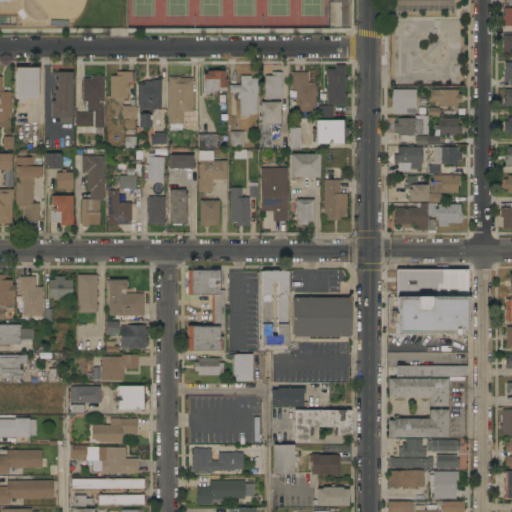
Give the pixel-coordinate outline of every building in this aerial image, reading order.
[(511,8),(511,27),(504,27),(504,19),(503,19),(503,15),(504,15),(504,8),(511,8)] [(511,35),(511,53),(503,53),(503,35),(511,35)] [(511,86),(509,86),(509,82),(503,82),(503,77),(504,77),(504,74),(503,74),(503,71),(504,71),(504,63),(511,63),(511,86)] [(345,77),(347,77),(347,80),(345,80),(345,94),(347,94),(347,97),(345,97),(345,105),(327,105),(327,92),(326,92),(326,89),(327,89),(327,74),(326,74),(326,72),(327,72),(327,69),(335,69),(335,65),(345,65),(345,77)] [(16,71),(15,71),(14,67),(40,67),(40,71),(38,71),(38,98),(24,98),(24,103),(19,103),(19,98),(16,98),(16,71)] [(224,71),(224,80),(227,80),(227,92),(216,92),(216,94),(203,94),(203,74),(207,74),(207,71),(224,71)] [(72,124),(60,123),(60,118),(51,118),(51,101),(54,101),(54,90),(57,90),(57,83),(54,83),(55,79),(57,79),(57,72),(72,72),(72,124)] [(135,72),(135,83),(128,83),(128,93),(127,93),(127,99),(123,99),(123,102),(115,102),(115,98),(110,98),(110,76),(116,76),(116,72),(135,72)] [(282,100),(264,99),(264,76),(272,76),(272,72),(282,72),(282,100)] [(316,112),(296,112),(296,90),(292,90),(291,72),(307,72),(307,83),(311,83),(311,85),(315,85),(316,112)] [(104,102),(99,102),(99,105),(102,105),(102,110),(104,110),(104,128),(94,128),(94,112),(87,112),(87,102),(82,102),(82,79),(91,79),(91,76),(104,76),(104,102)] [(240,85),(240,76),(251,76),(251,79),(257,79),(257,92),(258,92),(258,94),(257,94),(257,113),(256,113),(256,114),(248,114),(248,116),(239,116),(239,99),(236,99),(236,93),(229,93),(229,85),(240,85)] [(2,89),(3,89),(3,92),(11,92),(11,116),(7,116),(7,122),(7,134),(1,134),(1,128),(0,128),(0,77),(2,77),(2,89)] [(192,112),(183,112),(183,125),(182,125),(182,131),(169,130),(169,124),(168,124),(168,77),(180,77),(180,79),(192,79),(192,112)] [(161,110),(153,110),(153,112),(149,112),(149,109),(142,109),(142,115),(151,115),(151,128),(139,128),(139,108),(137,108),(138,84),(144,84),(144,82),(152,82),(152,80),(161,80),(161,110)] [(511,108),(511,89),(504,89),(503,108),(511,108)] [(416,90),(415,109),(406,109),(406,114),(392,114),(393,90),(416,90)] [(457,90),(457,94),(461,94),(461,103),(457,103),(457,107),(439,107),(439,102),(428,102),(428,95),(431,95),(431,90),(457,90)] [(280,102),(280,123),(271,123),(271,148),(259,148),(259,123),(260,123),(260,102),(280,102)] [(136,106),(136,120),(123,119),(123,106),(136,106)] [(333,106),(333,118),(320,119),(320,106),(333,106)] [(93,127),(75,127),(75,113),(93,113),(93,127)] [(415,118),(415,119),(422,120),(422,135),(415,135),(415,136),(397,136),(397,131),(393,131),(393,123),(397,123),(397,118),(415,118)] [(457,118),(457,126),(461,126),(461,136),(439,136),(439,130),(434,130),(434,125),(439,125),(439,118),(457,118)] [(511,118),(511,135),(507,135),(507,131),(503,131),(503,121),(507,121),(507,118),(511,118)] [(316,121),(345,121),(345,127),(347,127),(347,136),(344,136),(344,144),(316,144),(316,121)] [(289,127),(300,127),(300,149),(289,149),(289,127)] [(244,148),(230,148),(230,132),(244,131),(244,148)] [(150,145),(150,136),(153,136),(153,133),(165,133),(165,144),(150,145)] [(216,134),(217,148),(198,148),(198,135),(216,134)] [(136,149),(124,149),(124,136),(129,136),(129,137),(136,137),(136,149)] [(416,146),(416,137),(439,136),(439,145),(416,146)] [(422,147),(422,163),(421,163),(420,169),(411,169),(411,171),(397,171),(397,164),(393,164),(393,154),(397,155),(397,147),(422,147)] [(457,152),(461,152),(461,160),(457,160),(457,164),(432,164),(432,148),(440,148),(440,147),(457,147),(457,152)] [(39,217),(40,217),(39,221),(24,221),(24,210),(15,210),(15,201),(16,182),(19,183),(19,177),(15,177),(16,157),(18,157),(18,150),(26,151),(26,157),(31,157),(31,153),(42,153),(41,177),(34,177),(33,203),(39,204),(39,217)] [(226,180),(212,180),(212,192),(198,192),(198,178),(199,151),(213,151),(213,160),(226,161),(226,180)] [(45,153),(60,153),(60,155),(61,155),(61,163),(60,163),(60,169),(45,169),(45,153)] [(0,154),(11,154),(11,170),(0,170),(0,154)] [(319,154),(319,178),(291,178),(291,176),(290,176),(290,154),(319,154)] [(193,155),(193,166),(194,166),(194,168),(193,168),(193,169),(170,169),(170,155),(193,155)] [(103,200),(99,200),(99,224),(89,224),(89,227),(81,227),(81,224),(81,199),(90,199),(90,192),(87,192),(87,183),(86,183),(86,181),(87,181),(87,173),(85,173),(85,172),(82,172),(82,156),(85,156),(87,156),(104,156),(103,200)] [(147,170),(146,170),(146,165),(147,165),(148,157),(161,157),(161,158),(163,158),(163,183),(153,183),(153,182),(152,182),(152,180),(147,180),(147,170)] [(287,168),(287,180),(286,180),(286,209),(287,209),(287,221),(272,221),(272,211),(261,211),(260,180),(260,168),(287,168)] [(12,187),(7,187),(7,186),(2,186),(2,172),(7,172),(7,170),(12,170),(12,187)] [(72,173),(73,189),(71,189),(71,192),(65,192),(65,189),(56,189),(56,173),(72,173)] [(136,176),(136,189),(135,196),(120,196),(119,189),(119,176),(136,176)] [(461,177),(461,186),(458,186),(458,194),(430,193),(430,182),(433,182),(433,176),(461,177)] [(511,176),(511,193),(507,193),(507,189),(503,189),(503,179),(507,179),(507,176),(511,176)] [(347,217),(339,217),(339,219),(335,219),(335,220),(323,220),(323,179),(340,180),(340,193),(347,193),(347,217)] [(249,197),(249,186),(249,183),(257,183),(257,187),(258,187),(258,197),(249,197)] [(428,185),(428,202),(409,202),(409,190),(412,190),(412,185),(428,185)] [(230,188),(242,188),(242,198),(249,198),(249,226),(236,226),(236,223),(233,223),(233,222),(230,222),(230,188)] [(0,189),(13,189),(13,199),(11,199),(12,224),(0,224),(0,189)] [(169,190),(185,190),(185,194),(186,194),(186,224),(181,224),(181,225),(173,225),(173,224),(169,224),(169,190)] [(219,226),(200,226),(200,200),(197,200),(197,193),(202,193),(202,200),(219,201),(219,226)] [(429,194),(441,194),(441,203),(435,203),(429,203),(429,194)] [(72,196),(72,205),(73,205),(73,210),(72,210),(72,215),(73,215),(73,223),(72,223),(72,226),(60,225),(60,223),(50,223),(50,212),(54,212),(54,208),(56,209),(56,206),(52,206),(52,196),(72,196)] [(165,221),(165,223),(165,224),(148,224),(148,197),(165,197),(165,221)] [(296,200),(313,200),(313,221),(307,221),(307,225),(296,225),(296,200)] [(131,203),(131,221),(130,221),(130,224),(107,224),(107,203),(131,203)] [(427,220),(427,231),(414,231),(414,225),(411,225),(410,228),(400,228),(401,225),(394,225),(394,207),(416,208),(416,203),(428,203),(427,216),(427,220)] [(428,203),(429,203),(435,203),(435,209),(438,209),(438,204),(460,205),(460,212),(461,212),(461,223),(448,223),(448,227),(437,227),(437,217),(434,217),(434,216),(427,216),(428,203)] [(511,229),(502,229),(502,218),(500,218),(500,208),(510,208),(510,203),(511,203),(511,229)] [(435,220),(435,233),(427,233),(427,231),(427,220),(435,220)] [(187,351),(186,326),(213,326),(213,295),(186,295),(186,271),(219,270),(219,290),(224,290),(224,331),(219,331),(219,351),(187,351)] [(261,272),(263,272),(263,270),(285,270),(285,271),(287,271),(287,347),(261,347),(261,272)] [(467,270),(467,334),(387,334),(387,297),(390,297),(390,295),(395,295),(395,270),(467,270)] [(229,272),(259,272),(259,352),(229,352),(229,272)] [(0,275),(5,275),(5,280),(12,280),(12,285),(14,285),(14,297),(12,297),(12,306),(0,306),(0,275)] [(77,275),(96,275),(96,280),(97,280),(97,284),(96,284),(96,292),(97,292),(97,295),(96,295),(96,305),(98,305),(98,308),(96,308),(96,313),(77,313),(77,275)] [(59,298),(59,299),(56,299),(56,298),(49,298),(49,280),(54,280),(54,277),(64,276),(64,280),(72,280),(72,297),(59,298)] [(42,316),(22,316),(22,293),(19,293),(19,277),(35,277),(35,287),(39,287),(39,289),(43,289),(42,316)] [(108,280),(126,280),(126,293),(143,293),(143,316),(139,316),(139,321),(118,321),(118,334),(105,334),(105,322),(114,322),(114,317),(111,317),(111,316),(108,316),(108,280)] [(293,337),(293,335),(292,335),(292,299),(294,299),(294,298),(346,298),(351,300),(351,335),(350,335),(350,337),(293,337)] [(0,345),(0,325),(19,325),(19,329),(33,329),(33,340),(19,340),(19,345),(0,345)] [(127,349),(127,348),(120,348),(120,327),(127,327),(127,326),(145,325),(145,329),(148,329),(148,335),(145,335),(145,340),(148,339),(148,345),(145,346),(145,349),(127,349)] [(105,353),(105,342),(114,342),(114,346),(119,346),(119,353),(105,353)] [(252,381),(235,381),(235,376),(233,376),(233,355),(235,355),(235,354),(252,354),(252,381)] [(101,357),(121,357),(121,355),(138,355),(138,368),(124,368),(124,381),(101,381),(101,357)] [(0,356),(27,356),(27,364),(19,365),(19,370),(23,370),(23,383),(9,384),(9,376),(0,376),(0,356)] [(218,358),(218,363),(223,363),(223,374),(219,374),(219,376),(197,376),(197,371),(194,371),(194,363),(197,363),(197,358),(218,358)] [(467,366),(467,377),(396,377),(396,366),(467,366)] [(61,369),(61,383),(48,383),(48,369),(61,369)] [(447,379),(447,407),(429,407),(429,397),(397,397),(397,400),(394,400),(394,397),(393,397),(393,396),(388,396),(388,379),(447,379)] [(144,411),(140,411),(140,410),(118,410),(118,402),(115,402),(115,395),(118,395),(118,386),(140,386),(140,385),(144,385),(144,411)] [(74,403),(71,403),(71,387),(74,387),(100,386),(100,403),(74,403)] [(271,390),(277,390),(277,388),(304,388),(304,393),(303,393),(302,402),(307,402),(307,407),(270,407),(271,390)] [(91,405),(91,415),(70,414),(70,405),(91,405)] [(294,410),(350,410),(350,436),(336,436),(336,427),(309,428),(309,443),(294,443),(294,410)] [(388,437),(388,420),(393,420),(393,419),(429,419),(429,410),(447,410),(447,437),(388,437)] [(502,430),(500,430),(500,424),(502,424),(502,410),(511,410),(511,436),(502,436),(502,430)] [(36,436),(28,436),(28,444),(16,444),(16,437),(0,437),(0,420),(14,420),(14,418),(29,419),(29,420),(36,420),(36,436)] [(118,443),(99,442),(99,439),(91,439),(91,425),(110,425),(110,418),(120,418),(120,419),(133,419),(133,418),(137,418),(137,435),(122,435),(122,443),(118,443)] [(398,457),(398,447),(401,448),(401,443),(405,443),(405,439),(422,439),(422,448),(426,448),(425,457),(398,457)] [(431,452),(431,451),(427,451),(427,441),(430,441),(430,440),(456,440),(456,441),(459,441),(459,451),(456,451),(456,452),(431,452)] [(90,445),(90,455),(86,455),(86,460),(75,460),(75,461),(72,461),(72,456),(72,454),(68,454),(68,445),(90,445)] [(273,445),(294,445),(294,451),(295,451),(295,458),(298,458),(298,461),(295,461),(295,468),(294,468),(294,475),(273,475),(273,445)] [(122,474),(122,473),(108,473),(108,474),(101,474),(101,472),(98,472),(98,465),(101,465),(101,460),(104,460),(104,447),(125,448),(125,449),(126,449),(126,456),(125,456),(125,458),(138,459),(138,474),(122,474)] [(194,449),(194,448),(197,448),(197,449),(211,449),(211,452),(219,452),(219,453),(234,453),(234,452),(236,452),(236,453),(243,453),(243,471),(220,470),(220,475),(193,474),(193,469),(192,469),(192,454),(193,454),(193,449),(194,449)] [(42,450),(42,468),(23,468),(23,471),(18,471),(18,473),(8,473),(8,474),(0,474),(0,456),(6,456),(6,450),(42,450)] [(311,453),(323,453),(323,455),(329,455),(336,455),(336,456),(340,456),(340,476),(333,476),(333,475),(311,475),(311,453)] [(435,468),(435,455),(456,455),(456,459),(458,459),(458,468),(435,468)] [(388,468),(388,457),(393,457),(393,459),(427,459),(427,457),(432,457),(432,468),(388,468)] [(423,470),(424,487),(416,487),(416,489),(409,489),(409,487),(398,487),(398,488),(394,488),(394,487),(390,487),(390,482),(387,482),(387,476),(390,476),(390,471),(423,470)] [(433,472),(459,472),(459,482),(456,482),(456,500),(433,500),(433,472)] [(144,479),(144,482),(145,482),(145,485),(144,485),(144,489),(126,489),(126,491),(123,491),(123,489),(102,489),(102,491),(96,491),(96,489),(74,489),(74,491),(72,491),(72,489),(71,489),(71,479),(144,479)] [(53,481),(53,499),(9,499),(9,504),(0,504),(0,487),(7,487),(7,481),(53,481)] [(244,481),(244,484),(253,484),(253,496),(244,496),(244,499),(226,499),(226,503),(212,503),(212,505),(196,505),(196,487),(209,487),(209,481),(244,481)] [(316,506),(316,505),(313,505),(313,500),(316,500),(316,489),(322,489),(322,487),(342,487),(342,489),(348,489),(348,506),(316,506)] [(98,505),(98,495),(99,495),(99,493),(102,493),(102,495),(122,495),(122,493),(125,493),(125,495),(144,495),(144,505),(98,505)] [(74,496),(85,496),(85,499),(91,499),(92,505),(85,505),(85,507),(74,507),(74,496)] [(411,502),(411,511),(387,511),(387,502),(411,502)] [(463,502),(463,509),(465,509),(465,511),(463,511),(441,511),(441,502),(463,502)]
